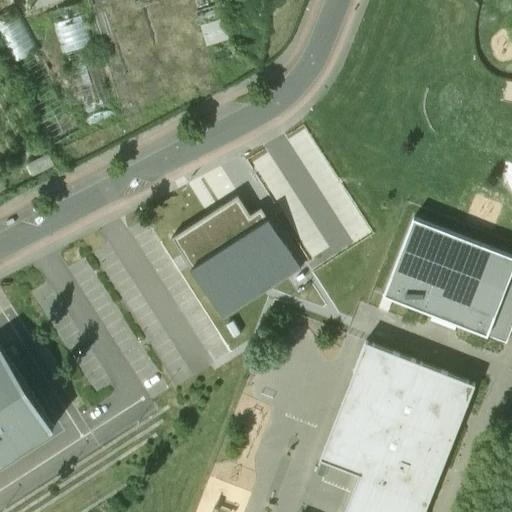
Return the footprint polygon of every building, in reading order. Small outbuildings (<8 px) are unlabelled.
[(0,33),(13,63),(40,52),(20,5),(0,13),(0,33)] [(55,22),(66,51),(96,40),(85,11),(55,22)] [(201,23),(208,44),(228,37),(221,17),(201,23)] [(0,61),(0,87),(36,157),(47,152),(0,61)] [(33,159),(0,94),(0,146),(12,170),(33,159)] [(48,153),(26,164),(33,176),(54,165),(48,153)] [(511,193),(511,162),(506,161),(500,179),(511,182),(511,187),(510,193),(511,193)] [(238,194),(171,237),(223,317),(300,267),(261,206),(250,213),(238,194)] [(477,195),(470,218),(494,225),(501,203),(477,195)] [(511,270),(511,254),(413,216),(383,294),(487,334),(511,270)] [(511,270),(487,334),(506,342),(511,326),(511,270)] [(424,511),(475,382),(365,339),(353,370),(368,376),(365,385),(360,383),(330,461),(358,473),(342,511),(424,511)] [(0,461),(54,427),(1,345),(0,345),(0,461)]
